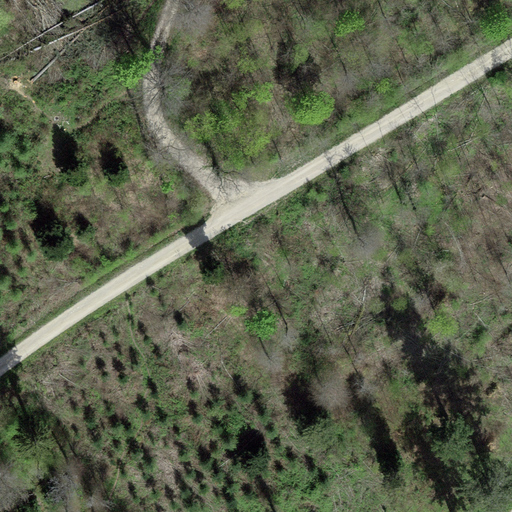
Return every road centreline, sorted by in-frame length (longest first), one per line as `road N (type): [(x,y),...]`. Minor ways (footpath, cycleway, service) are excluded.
road 1 (track): [(511,50),(0,367)]
road 2 (track): [(178,0),(159,61),(161,91),(185,148),(241,212)]
